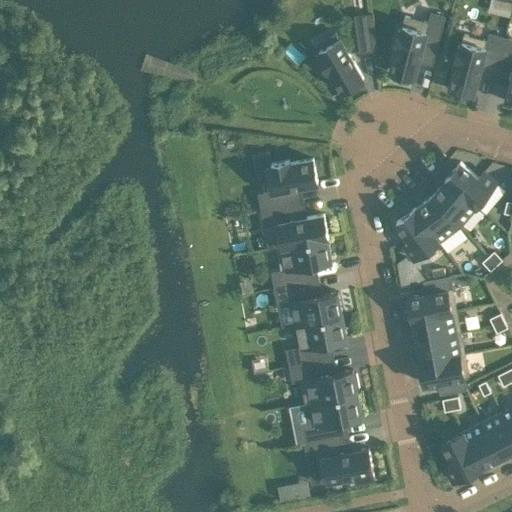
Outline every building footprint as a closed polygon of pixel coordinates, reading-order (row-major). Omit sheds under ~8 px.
[(421,50),(434,54),(445,15),(431,11),(428,21),(405,15),(401,29),(399,28),(394,46),(396,46),(390,69),(414,76),(421,50)] [(373,48),(368,13),(355,15),(359,50),(373,48)] [(363,77),(340,37),(336,31),(315,43),(321,53),(318,54),(328,70),(330,69),(342,90),(363,77)] [(454,87),(454,90),(468,93),(469,90),(474,92),(480,66),(494,70),(503,36),(489,32),(487,40),(464,33),(461,44),(458,44),(453,62),(456,62),(450,85),(454,87)] [(511,38),(507,37),(498,71),(511,75),(504,99),(511,101),(511,38)] [(294,200),(292,186),(318,181),(313,157),(289,162),(289,159),(271,163),(271,165),(260,167),(264,191),(257,192),(259,206),(294,200)] [(460,161),(445,178),(446,179),(446,178),(477,204),(476,205),(486,213),(506,189),(496,181),(484,170),(479,176),(460,161)] [(446,178),(446,179),(432,195),(460,224),(477,204),(446,178)] [(416,207),(415,208),(438,240),(439,240),(447,251),(467,237),(459,225),(460,224),(432,195),(416,207)] [(278,223),(282,243),(282,244),(327,236),(328,236),(324,213),(298,218),(295,205),(260,212),(263,226),(278,223)] [(415,208),(416,207),(415,206),(396,220),(410,240),(404,244),(414,258),(438,240),(415,208)] [(282,244),(282,243),(278,244),(282,268),(271,270),(274,284),(309,277),(306,264),(332,259),(327,236),(282,244)] [(494,249),(488,255),(496,264),(502,259),(494,249)] [(425,279),(407,255),(397,262),(401,283),(425,279)] [(488,255),(482,260),(490,269),(496,264),(488,255)] [(444,267),(432,269),(433,277),(446,275),(444,267)] [(412,319),(413,318),(413,317),(457,309),(452,287),(449,275),(424,280),(426,292),(408,296),(412,319)] [(297,322),(342,313),(338,290),(312,295),(310,281),(275,288),(278,302),(293,299),(297,322)] [(461,330),(457,309),(413,317),(413,318),(417,339),(461,330)] [(500,312),(489,317),(493,324),(504,319),(500,312)] [(342,313),(297,322),(301,345),(286,348),(289,362),(324,355),(321,342),(347,337),(342,313)] [(504,319),(493,324),(496,332),(507,326),(504,319)] [(465,352),(461,330),(417,339),(421,359),(421,360),(465,352)] [(469,374),(465,352),(421,360),(421,359),(420,359),(424,382),(438,380),(440,392),(466,387),(464,375),(469,374)] [(304,401),(357,391),(356,387),(359,387),(356,373),(353,373),(352,368),(327,373),(325,359),(289,366),(292,380),(300,378),(304,401)] [(510,381),(505,370),(498,373),(503,385),(510,381)] [(484,394),(491,391),(486,379),(478,383),(484,394)] [(304,402),(289,405),(293,427),(301,425),(303,439),(338,433),(336,419),(346,417),(361,414),(357,391),(304,401),(304,402)] [(458,395),(450,396),(453,408),(460,407),(458,395)] [(453,408),(450,396),(442,398),(445,410),(453,408)] [(511,404),(501,410),(511,431),(511,404)] [(511,431),(501,410),(482,420),(499,456),(511,449),(511,431)] [(482,420),(462,430),(480,466),(481,465),(499,456),(482,420)] [(481,466),(481,465),(480,466),(462,430),(442,440),(453,461),(446,465),(453,480),(481,466)] [(374,477),(368,446),(342,451),(339,437),(304,444),(307,458),(315,456),(319,480),(347,475),(348,482),(374,477)] [(283,495),(312,494),(311,480),(282,481),(283,495)]
